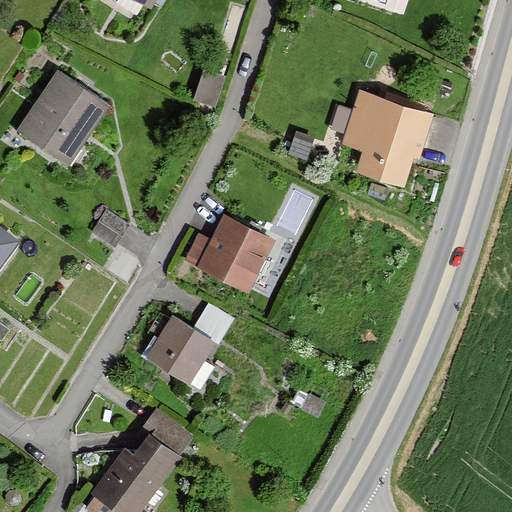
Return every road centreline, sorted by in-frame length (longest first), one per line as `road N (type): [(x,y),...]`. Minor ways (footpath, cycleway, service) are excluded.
road 1 (residential): [(267,0),(229,120),(50,447),(0,411)]
road 2 (secondary): [(511,51),(444,286),(341,500)]
